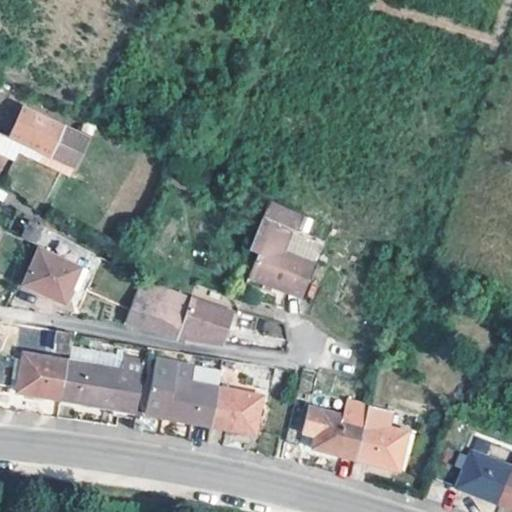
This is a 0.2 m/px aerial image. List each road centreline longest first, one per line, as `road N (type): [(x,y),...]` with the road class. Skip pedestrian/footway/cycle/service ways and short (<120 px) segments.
road 1 (secondary): [(0,443),(221,479),(362,511)]
road 2 (residential): [(0,315),(298,363),(301,346)]
